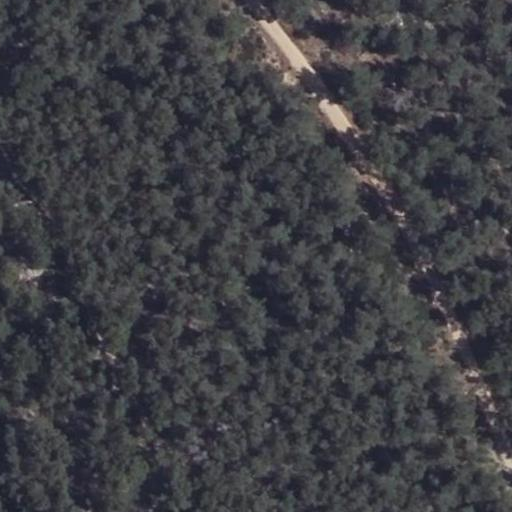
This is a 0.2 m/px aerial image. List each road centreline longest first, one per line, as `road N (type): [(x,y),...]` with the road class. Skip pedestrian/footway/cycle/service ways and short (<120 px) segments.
road 1 (track): [(250,0),(343,125),(412,243),(511,459)]
road 2 (track): [(0,162),(54,239),(179,511)]
